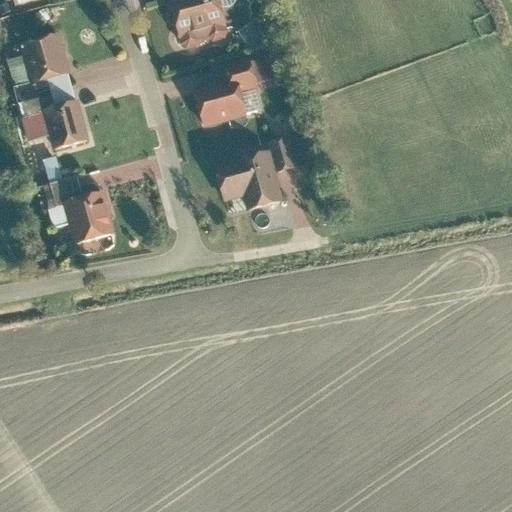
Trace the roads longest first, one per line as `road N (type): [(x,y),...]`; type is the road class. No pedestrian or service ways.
road 1 (residential): [(0,299),(190,258),(123,0)]
road 2 (unknown): [(180,261),(184,278),(359,240)]
